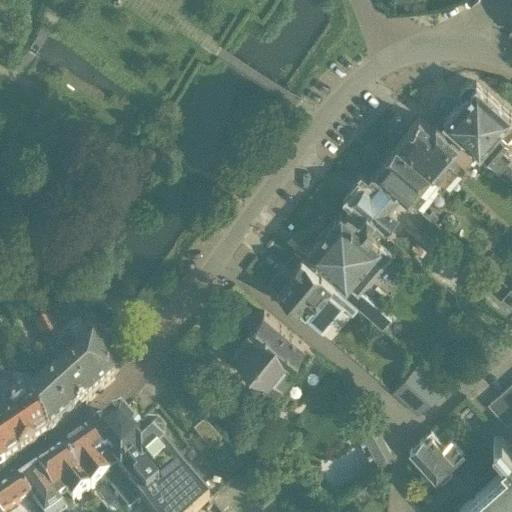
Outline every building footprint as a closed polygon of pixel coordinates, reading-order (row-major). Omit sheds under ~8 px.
[(445,116),(443,118),(477,148),(477,149),(479,150),(481,148),(492,134),(497,138),(502,133),(507,138),(511,133),(511,115),(511,114),(511,112),(510,111),(497,99),(487,90),(487,91),(478,83),(478,82),(477,81),(466,81),(460,88),(461,98),(445,116)] [(419,115),(396,142),(440,179),(443,182),(455,168),(459,172),(476,152),(461,139),(459,141),(436,121),(432,126),(419,115)] [(499,138),(481,158),(508,181),(511,176),(511,165),(507,162),(511,158),(503,151),(508,146),(499,138)] [(440,179),(396,142),(384,157),(385,158),(375,171),(400,193),(407,199),(406,199),(416,207),(440,179)] [(400,193),(375,171),(373,172),(380,177),(371,188),(364,182),(352,196),(365,207),(360,214),(369,222),(370,221),(384,235),(391,228),(387,224),(399,210),(391,203),(400,193)] [(29,210),(18,224),(26,240),(42,242),(53,229),(45,212),(29,210)] [(320,234),(307,249),(342,280),(337,287),(336,288),(346,297),(382,328),(391,316),(362,291),(392,255),(381,245),(368,234),(371,230),(366,226),(363,230),(342,211),(343,211),(341,210),(339,211),(340,212),(328,225),(327,225),(319,234),(320,234)] [(293,273),(278,291),(294,305),(293,306),(305,317),(322,331),(322,330),(319,328),(346,297),(336,288),(337,287),(333,284),(323,276),(305,260),(301,257),(289,270),(293,273)] [(510,287),(500,299),(511,307),(511,288),(511,287),(510,287)] [(252,328),(232,351),(267,381),(264,385),(271,391),(277,384),(284,389),(294,377),(281,366),(286,361),(290,364),(292,362),(299,369),(315,350),(264,307),(261,311),(259,309),(254,309),(249,316),(250,322),(251,323),(249,326),(252,328)] [(63,345),(54,329),(48,318),(39,323),(36,325),(34,326),(48,350),(51,348),(53,351),(63,345)] [(72,360),(64,367),(87,403),(100,392),(113,380),(95,344),(98,340),(89,329),(74,343),(82,352),(78,355),(72,360)] [(72,360),(63,345),(53,351),(51,348),(48,350),(60,371),(47,382),(67,421),(87,403),(64,367),(72,360)] [(447,385),(422,363),(395,394),(417,413),(447,385)] [(22,397),(47,439),(51,436),(67,421),(47,382),(35,393),(28,381),(10,377),(2,375),(4,370),(0,369),(0,385),(10,389),(9,396),(12,396),(22,397)] [(511,393),(506,387),(497,395),(511,412),(511,393)] [(511,412),(497,395),(488,403),(506,424),(511,419),(511,418),(511,412)] [(47,439),(22,397),(12,396),(4,402),(4,401),(0,403),(0,412),(10,426),(13,424),(31,450),(47,439)] [(10,426),(0,412),(0,456),(7,466),(26,453),(7,428),(10,426)] [(121,415),(88,438),(141,504),(146,511),(198,511),(209,503),(164,451),(165,440),(158,433),(148,432),(142,437),(121,415)] [(355,429),(375,466),(391,453),(373,420),(355,429)] [(13,424),(10,426),(7,428),(26,453),(31,450),(13,424)] [(431,427),(409,448),(435,477),(464,450),(451,436),(445,442),(431,427)] [(511,511),(511,442),(507,443),(501,436),(500,436),(494,436),(494,442),(493,442),(493,443),(504,456),(502,459),(507,465),(458,508),(461,511),(511,511)] [(88,438),(62,456),(90,493),(104,483),(127,511),(130,511),(141,504),(88,438)] [(90,493),(62,456),(38,473),(59,503),(66,497),(72,505),(90,493)] [(38,473),(21,485),(38,511),(65,511),(63,508),(59,503),(38,473)] [(38,511),(21,485),(0,498),(0,511),(38,511)] [(365,486),(353,496),(363,506),(375,495),(365,486)]
